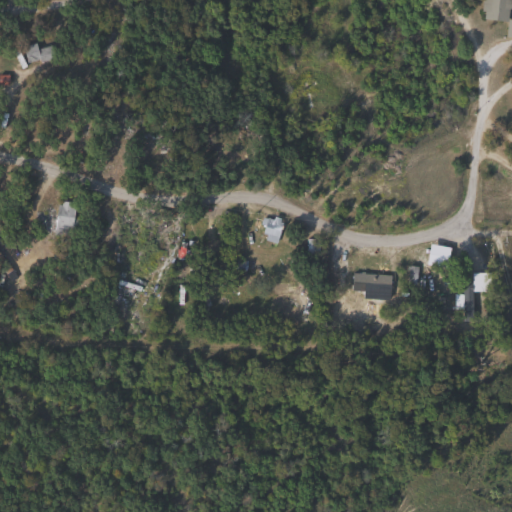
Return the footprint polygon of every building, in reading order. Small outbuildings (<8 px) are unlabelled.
[(509,0),(508,20),(511,20),(511,37),(504,37),(505,21),(478,19),(479,0),(509,0)] [(49,46),(53,63),(38,67),(36,59),(24,62),(20,46),(33,43),(34,49),(49,46)] [(324,69),(325,78),(290,81),(288,62),(300,61),(301,72),(324,69)] [(308,107),(293,108),(292,96),(307,94),(308,107)] [(99,164),(106,136),(114,138),(107,166),(99,164)] [(156,167),(164,150),(172,154),(165,170),(156,167)] [(75,203),(71,237),(36,233),(38,212),(54,214),(56,201),(75,203)] [(344,255),(344,268),(328,268),(328,255),(344,255)] [(244,262),(239,282),(231,280),(235,260),(244,262)] [(387,274),(387,298),(359,298),(359,292),(349,292),(349,274),(387,274)]
